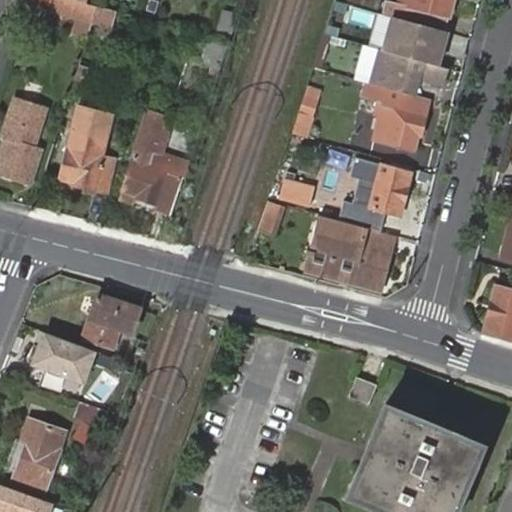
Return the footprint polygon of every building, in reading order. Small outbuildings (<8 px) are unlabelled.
[(26,0),(26,3),(77,19),(72,32),(88,37),(92,24),(97,7),(86,3),(76,0),(26,0)] [(369,10),(334,0),(333,0),(326,25),(361,35),(369,10)] [(406,19),(415,21),(444,29),(447,16),(450,16),(454,0),(410,0),(409,7),(406,19)] [(116,11),(97,7),(93,22),(92,24),(111,30),(116,11)] [(232,34),(237,13),(222,9),(216,30),(232,34)] [(415,22),(396,17),(390,39),(394,44),(409,48),(405,63),(396,60),(391,60),(385,58),(381,74),(392,77),(432,87),(443,44),(436,42),(439,32),(414,25),(415,22)] [(216,76),(229,42),(209,37),(201,63),(212,67),(210,73),(216,76)] [(394,44),(391,60),(396,60),(405,63),(409,48),(394,44)] [(100,71),(79,64),(75,79),(96,85),(100,71)] [(429,99),(366,82),(362,96),(383,102),(373,140),(413,150),(417,135),(420,136),(429,99)] [(7,139),(0,160),(0,175),(29,185),(41,148),(34,145),(47,106),(17,96),(3,138),(7,139)] [(310,121),(317,100),(304,96),(298,117),(310,121)] [(103,156),(112,117),(78,108),(59,178),(74,182),(74,185),(107,193),(116,159),(103,156)] [(156,152),(168,116),(148,110),(122,190),(137,195),(136,198),(155,203),(152,210),(170,216),(188,162),(163,154),(156,152)] [(174,119),(168,116),(156,152),(163,154),(174,119)] [(356,205),(400,216),(412,172),(361,159),(359,166),(357,175),(360,176),(353,204),(356,205)] [(283,200),(308,207),(314,187),(289,180),(283,200)] [(137,195),(122,190),(119,199),(134,204),(136,198),(137,195)] [(259,229),(273,234),(283,207),(269,201),(259,229)] [(395,236),(324,216),(309,271),(332,277),(381,289),(395,236)] [(511,216),(501,257),(511,259),(511,216)] [(69,311),(79,288),(64,281),(54,305),(69,311)] [(488,312),(483,332),(511,339),(511,289),(495,285),(490,305),(488,312)] [(89,319),(82,339),(112,348),(118,328),(131,333),(140,309),(97,295),(96,297),(83,294),(77,312),(90,316),(89,319)] [(95,350),(42,331),(30,364),(83,383),(95,350)] [(357,378),(350,396),(369,404),(377,385),(372,383),(361,379),(357,378)] [(103,424),(107,412),(82,404),(78,415),(84,417),(74,436),(88,443),(99,423),(103,424)] [(353,498),(348,496),(347,497),(383,511),(450,511),(454,505),(459,506),(454,503),(460,490),(465,492),(465,491),(460,489),(466,476),(470,477),(471,476),(466,475),(471,463),(476,465),(476,464),(471,463),(478,445),(483,446),(484,445),(439,427),(430,423),(385,405),(385,406),(390,408),(383,426),(377,424),(382,427),(377,438),(372,436),(372,437),(377,439),(371,452),(366,451),(372,454),(376,455),(377,456),(380,457),(377,464),(374,471),(360,465),(360,466),(365,468),(360,479),(355,477),(355,478),(360,480),(353,498)] [(390,408),(385,406),(377,424),(383,426),(390,408)] [(27,442),(13,480),(45,492),(57,458),(56,457),(65,432),(29,419),(22,440),(27,442)] [(377,424),(372,436),(377,438),(382,427),(377,424)] [(372,437),(366,451),(371,452),(377,439),(372,437)] [(2,476),(13,480),(27,442),(22,440),(16,438),(2,476)] [(476,464),(483,446),(478,445),(471,463),(476,464)] [(363,458),(360,465),(374,471),(377,464),(380,457),(377,456),(376,455),(372,454),(366,451),(363,458)] [(471,476),(476,465),(471,463),(466,475),(471,476)] [(360,466),(355,477),(360,479),(365,468),(360,466)] [(465,491),(470,477),(466,476),(460,489),(465,491)] [(355,478),(348,496),(353,498),(360,480),(355,478)] [(32,499),(0,487),(0,511),(63,511),(65,508),(51,503),(50,505),(32,499)] [(459,506),(465,492),(460,490),(454,503),(459,506)]
